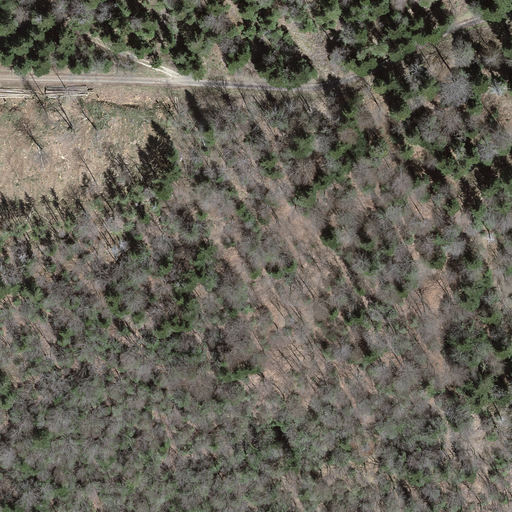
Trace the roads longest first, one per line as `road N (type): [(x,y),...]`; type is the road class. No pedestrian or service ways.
road 1 (unclassified): [(511,12),(335,84),(269,92),(118,75),(0,78)]
road 2 (track): [(185,83),(112,46),(0,37)]
